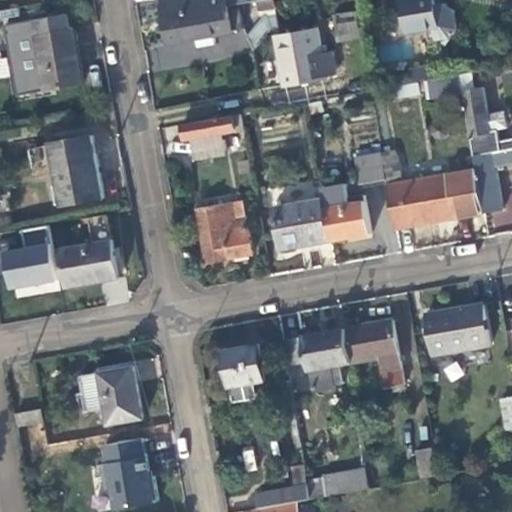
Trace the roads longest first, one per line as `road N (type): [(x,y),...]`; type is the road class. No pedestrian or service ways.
road 1 (residential): [(511,249),(174,312)]
road 2 (residential): [(174,312),(117,0)]
road 3 (residential): [(210,511),(174,312)]
road 4 (residential): [(174,312),(0,345)]
